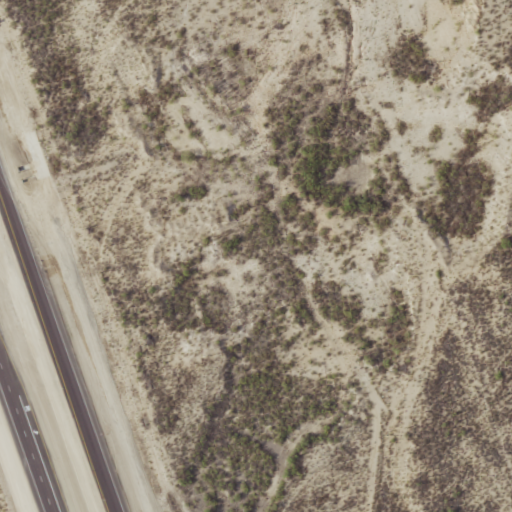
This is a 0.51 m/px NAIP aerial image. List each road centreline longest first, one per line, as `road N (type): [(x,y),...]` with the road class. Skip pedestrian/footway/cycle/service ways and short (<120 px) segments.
road 1 (trunk): [(119,511),(0,177)]
road 2 (track): [(367,511),(458,269),(511,251)]
